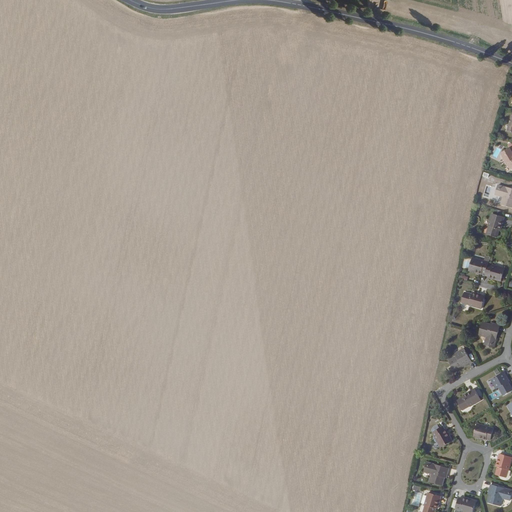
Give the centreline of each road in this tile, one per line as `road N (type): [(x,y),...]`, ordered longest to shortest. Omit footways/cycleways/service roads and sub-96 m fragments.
road 1 (tertiary): [(511,62),(270,0)]
road 2 (residential): [(507,355),(443,392),(467,445)]
